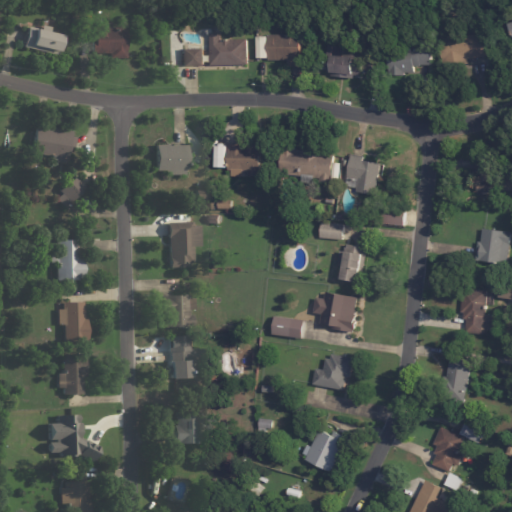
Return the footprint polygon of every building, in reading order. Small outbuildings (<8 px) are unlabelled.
[(93,50),(93,39),(96,39),(96,28),(101,28),(101,22),(112,22),(112,27),(127,27),(127,49),(125,49),(125,58),(111,58),(111,51),(93,51),(93,50)] [(42,31),(63,36),(58,55),(25,47),(29,26),(37,28),(36,29),(42,31)] [(301,67),(289,67),(289,60),(269,60),(269,35),(292,35),(292,27),(302,27),(302,35),(303,35),(303,67),(301,67)] [(486,56),(470,59),(471,63),(460,65),(459,61),(445,63),(442,41),(446,40),(445,34),(452,33),(453,39),(461,38),(460,32),(468,30),(469,35),(489,32),(492,56),(486,56)] [(232,65),(211,65),(210,34),(221,33),(222,40),(248,39),(249,64),(232,65)] [(364,63),(363,75),(355,75),(355,78),(332,77),(332,72),(327,72),(328,70),(322,69),(322,57),(330,57),(331,46),(353,47),(353,51),(365,52),(364,63)] [(434,74),(406,73),(406,75),(391,74),(392,46),(435,47),(434,74)] [(197,65),(183,66),(183,49),(204,49),(204,65),(197,65)] [(72,136),(68,158),(67,158),(66,164),(53,162),(53,157),(32,153),(37,125),(73,131),(72,136)] [(176,146),(189,146),(189,170),(186,170),(186,175),(167,176),(167,171),(157,171),(157,145),(169,145),(169,146),(176,146)] [(229,147),(230,145),(249,145),(249,148),(262,148),(261,177),(249,177),(249,172),(244,172),(244,177),(232,177),(233,172),(229,171),(229,147)] [(217,147),(228,147),(227,168),(216,168),(217,147)] [(305,150),(321,152),(321,154),(335,155),(332,185),(321,184),(322,179),(312,178),(312,180),(302,180),(303,177),(281,175),(284,148),(297,149),(296,150),(303,151),(303,150),(305,150)] [(355,155),(366,156),(365,161),(383,164),(377,196),(356,192),(357,189),(347,187),(352,154),(355,155)] [(476,172),(476,160),(493,160),(493,173),(511,173),(511,192),(476,192),(476,172)] [(80,179),(88,188),(65,208),(57,199),(62,194),(59,191),(77,175),(80,179)] [(205,193),(205,199),(197,199),(197,191),(205,191),(205,193)] [(220,200),(234,200),(233,210),(220,209),(220,200)] [(407,211),(405,227),(384,224),(385,208),(407,210),(407,211)] [(210,215),(220,215),(220,224),(209,224),(210,215)] [(170,267),(170,238),(168,238),(168,223),(193,222),(193,226),(202,226),(202,247),(194,247),(195,263),(191,264),(191,267),(170,267)] [(345,225),(344,240),(321,238),(322,222),(345,224),(345,225)] [(477,258),(480,240),(482,240),(484,227),(511,230),(511,237),(508,263),(481,260),(481,259),(477,258)] [(79,241),(80,260),(83,260),(84,280),(57,281),(57,264),(51,264),(50,253),(56,253),(55,241),(79,240),(79,241)] [(367,248),(368,248),(362,283),(360,282),(360,283),(342,280),(344,267),(338,266),(341,251),(344,252),(346,244),(367,248)] [(488,292),(488,296),(494,297),(493,304),(487,303),(486,313),(494,314),(493,330),(484,329),(484,333),(466,331),(467,318),(464,318),(464,312),(462,312),(464,287),(489,289),(488,292)] [(511,297),(500,296),(501,288),(511,288),(511,297)] [(357,312),(356,316),(357,316),(355,333),(333,330),(334,326),(322,324),(323,315),(315,313),(318,298),(326,299),(327,292),(359,298),(357,312)] [(166,328),(165,315),(162,315),(162,296),(190,295),(190,299),(196,299),(196,311),(190,311),(190,315),(195,315),(195,328),(166,328)] [(87,318),(88,318),(88,343),(64,343),(64,325),(59,325),(59,310),(63,310),(63,303),(85,303),(85,318),(87,318)] [(294,319),(306,321),(303,339),(274,335),(277,317),(294,319)] [(190,380),(172,380),(170,351),(196,349),(197,379),(190,380)] [(85,378),(83,378),(84,394),(64,395),(64,388),(58,388),(58,374),(63,374),(63,355),(86,354),(86,378),(85,378)] [(349,377),(347,377),(344,391),(314,385),(317,369),(324,370),(327,359),(331,360),(332,355),(355,359),(351,378),(349,377)] [(473,359),(468,389),(463,388),(462,393),(446,391),(451,356),(473,359)] [(202,444),(176,445),(176,426),(178,425),(178,412),(206,411),(206,428),(212,428),(212,440),(202,441),(202,444)] [(44,457),(92,454),(91,440),(78,441),(76,413),(53,415),(53,423),(42,423),(44,457)] [(260,419),(274,420),(273,429),(267,429),(266,433),(259,432),(260,419)] [(467,423),(486,432),(481,442),(462,433),(467,423)] [(460,451),(459,453),(463,455),(459,465),(454,463),(450,471),(434,464),(438,454),(436,453),(439,445),(435,443),(442,426),(466,436),(460,451)] [(336,433),(349,438),(332,473),(306,461),(308,457),(303,455),(308,445),(313,448),(321,430),(333,436),(335,432),(336,433)] [(85,466),(86,481),(88,480),(89,511),(66,511),(66,502),(61,503),(61,487),(66,487),(66,481),(72,480),(71,466),(85,465),(85,466)] [(446,483),(451,472),(464,478),(459,490),(445,484),(446,483)] [(450,506),(447,511),(411,511),(426,479),(443,487),(438,497),(452,503),(450,506)] [(264,489),(258,497),(248,489),(254,481),(264,489)] [(465,485),(471,487),(468,493),(463,491),(465,485)] [(300,499),(287,495),(290,488),(302,491),(300,499)] [(473,497),(470,495),(472,488),(478,491),(476,498),(473,497)]
